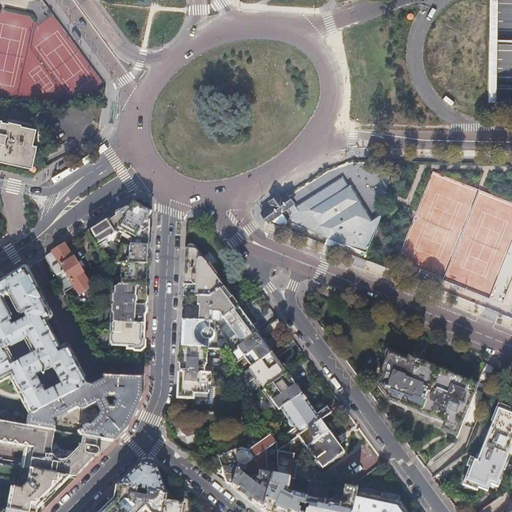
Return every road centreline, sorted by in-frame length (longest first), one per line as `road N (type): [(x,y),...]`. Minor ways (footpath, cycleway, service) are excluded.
road 1 (motorway): [(511,13),(0,22)]
road 2 (motorway): [(239,72),(511,86)]
road 3 (motorway): [(239,72),(511,61)]
road 4 (residential): [(439,511),(284,307)]
road 5 (residential): [(144,436),(160,390),(171,185)]
road 6 (motorway): [(0,74),(239,72)]
road 7 (tertiary): [(303,263),(511,346)]
road 8 (unclassified): [(431,0),(414,66),(425,95),(484,140)]
road 9 (secondary): [(314,136),(484,140)]
road 10 (secondary): [(34,236),(153,169)]
road 11 (secondary): [(64,0),(137,101)]
road 12 (residential): [(144,436),(237,511)]
